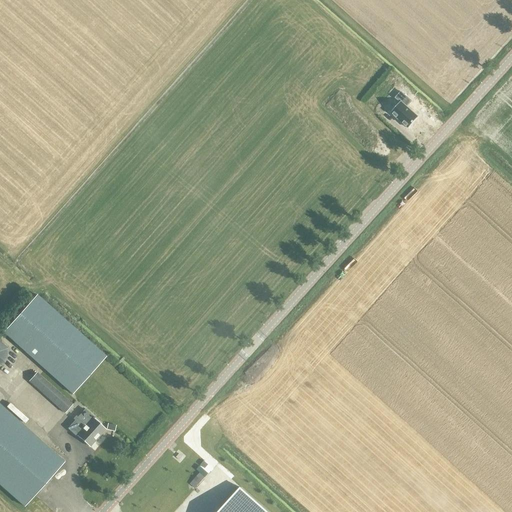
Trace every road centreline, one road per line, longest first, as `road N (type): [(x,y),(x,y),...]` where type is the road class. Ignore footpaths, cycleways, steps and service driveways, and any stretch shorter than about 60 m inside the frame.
road 1 (unclassified): [(106,511),(511,59)]
road 2 (unknown): [(97,511),(73,485),(71,446),(51,410),(23,382)]
